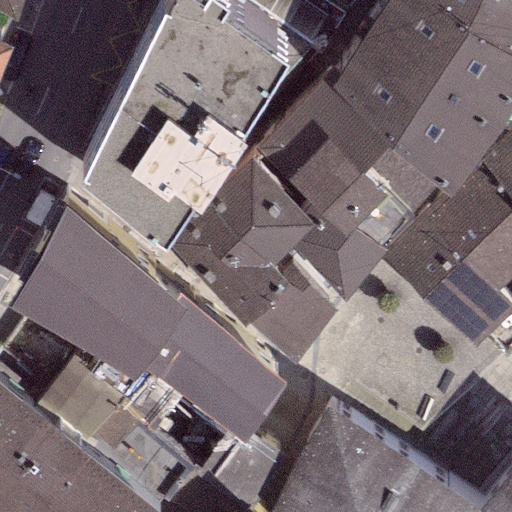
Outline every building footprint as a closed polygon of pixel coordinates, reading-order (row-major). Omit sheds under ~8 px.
[(0,0),(0,24),(10,0),(0,0)] [(148,0),(116,68),(220,125),(240,97),(257,109),(313,54),(278,33),(286,19),(256,0),(148,0)] [(511,41),(511,0),(353,0),(332,32),(338,34),(396,83),(453,131),(511,41)] [(396,83),(338,34),(253,117),(306,174),(320,159),(361,118),(396,83)] [(220,125),(116,68),(80,140),(83,142),(80,146),(153,198),(155,195),(163,198),(190,160),(220,125)] [(306,174),(253,117),(206,162),(167,206),(177,216),(178,223),(247,284),(248,283),(289,242),(284,235),(273,224),(290,206),(314,182),(306,174)] [(386,144),(361,118),(320,159),(345,186),(350,179),(379,207),(411,177),(383,148),(386,144)] [(511,120),(473,162),(511,199),(511,120)] [(244,397),(289,328),(171,233),(175,227),(170,222),(174,218),(60,132),(0,239),(0,256),(96,312),(238,393),(244,397)] [(345,186),(320,159),(306,174),(314,182),(290,206),(345,264),(385,212),(379,207),(350,179),(345,186)] [(511,199),(473,162),(426,210),(493,277),(511,258),(511,199)] [(387,248),(467,331),(507,293),(493,277),(426,210),(387,248)] [(295,224),(284,235),(289,242),(248,283),(297,326),(339,271),(295,224)] [(193,445),(238,393),(96,312),(76,337),(125,368),(110,389),(193,445)] [(0,327),(0,481),(39,511),(134,511),(173,464),(0,327)] [(424,511),(468,446),(327,363),(266,458),(328,511),(424,511)] [(511,511),(511,416),(479,455),(468,446),(424,511),(511,511)] [(319,511),(253,459),(208,511),(319,511)]
